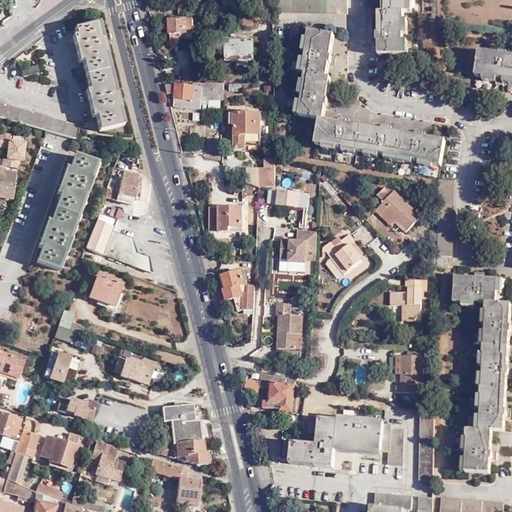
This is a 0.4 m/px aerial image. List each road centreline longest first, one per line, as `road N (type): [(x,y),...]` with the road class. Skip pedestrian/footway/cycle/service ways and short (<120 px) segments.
road 1 (secondary): [(110,0),(242,511)]
road 2 (secondary): [(259,511),(129,0)]
road 3 (unknown): [(0,77),(22,98),(75,110),(80,88),(65,36)]
road 4 (unknown): [(216,393),(127,394),(108,381),(95,354)]
